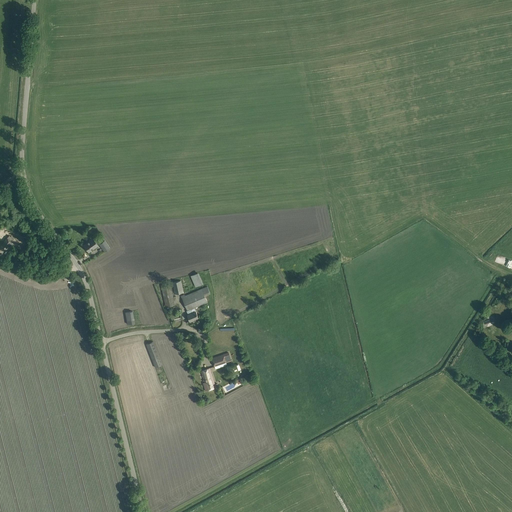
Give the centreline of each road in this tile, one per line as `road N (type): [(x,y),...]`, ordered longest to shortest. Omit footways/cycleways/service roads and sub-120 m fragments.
road 1 (unclassified): [(101,342),(81,272),(24,180),(34,0)]
road 2 (unclassified): [(142,511),(101,342)]
